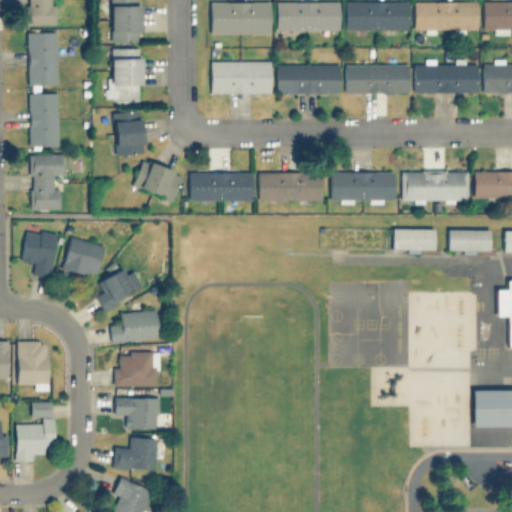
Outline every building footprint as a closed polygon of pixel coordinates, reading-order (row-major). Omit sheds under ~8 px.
[(53,23),(53,0),(24,0),(24,23),(53,23)] [(137,40),(137,0),(108,0),(108,40),(137,40)] [(267,0),(208,0),(208,32),(267,32),(267,0)] [(337,0),(273,0),(273,29),(337,29),(337,0)] [(405,0),(342,0),(342,28),(405,28),(405,0)] [(411,0),(411,28),(474,28),(474,0),(411,0)] [(511,0),(480,0),(480,28),(491,28),(491,32),(511,32),(511,0)] [(54,30),(24,30),(24,84),(54,84),(54,30)] [(107,99),(138,99),(137,47),(106,47),(107,99)] [(267,92),(267,59),(207,59),(207,92),(267,92)] [(479,91),(511,91),(511,59),(480,59),(479,91)] [(411,91),(474,91),(474,60),(411,60),(411,91)] [(273,91),(336,91),(336,62),(273,62),(273,91)] [(342,62),(342,91),(405,91),(405,62),(342,62)] [(54,144),(54,91),(25,91),(25,144),(54,144)] [(110,111),(112,152),(139,151),(137,110),(110,111)] [(57,187),(51,187),(51,173),(62,173),(62,152),(26,152),(26,208),(57,208),(57,187)] [(178,172),(139,158),(129,184),(168,199),(178,172)] [(398,168),(398,200),(465,200),(465,168),(398,168)] [(391,169),(326,169),(326,200),(391,200),(391,169)] [(511,196),(511,169),(469,169),(469,196),(511,196)] [(249,199),(249,170),(185,170),(185,199),(249,199)] [(318,198),(318,170),(254,170),(254,198),(318,198)] [(389,227),(430,226),(430,248),(389,248),(389,227)] [(444,228),(486,227),(486,249),(444,250),(444,228)] [(52,231),(22,228),(18,260),(29,261),(28,273),(47,275),(52,231)] [(511,229),(500,229),(500,251),(511,251),(511,229)] [(99,242),(66,235),(59,268),(92,276),(99,242)] [(132,291),(119,265),(95,278),(101,289),(92,294),(99,308),(132,291)] [(511,425),(469,425),(469,389),(511,388),(511,344),(504,345),(504,314),(493,314),(493,287),(504,287),(504,279),(511,279),(511,425)] [(116,311),(117,322),(106,322),(107,340),(155,337),(153,308),(116,311)] [(32,389),(45,389),(45,339),(13,339),(13,381),(32,381),(32,389)] [(111,383),(155,383),(155,350),(111,350),(111,383)] [(111,414),(122,414),(122,426),(154,426),(154,395),(111,395),(111,414)] [(12,457),(40,457),(40,446),(50,446),(49,400),(27,400),(28,419),(11,419),(12,457)] [(150,468),(153,438),(125,435),(124,447),(111,445),(109,464),(150,468)] [(144,511),(145,511),(139,509),(147,488),(115,475),(109,492),(116,495),(109,511),(144,511)]
